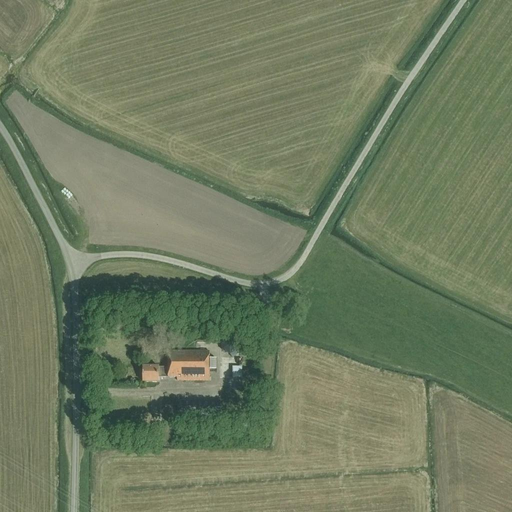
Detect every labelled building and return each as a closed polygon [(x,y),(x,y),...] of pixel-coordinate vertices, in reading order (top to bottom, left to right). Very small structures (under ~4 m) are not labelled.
[(225,341),(224,350),(234,351),(234,341),(225,341)] [(177,363),(177,352),(168,352),(168,368),(159,368),(143,368),(143,383),(159,383),(159,378),(168,378),(177,378),(177,373),(178,373),(178,363),(177,363)] [(177,378),(177,381),(209,381),(209,352),(177,352),(177,363),(178,363),(178,373),(177,373),(177,378)] [(190,414),(190,417),(216,417),(216,401),(209,401),(177,401),(177,414),(190,414)] [(256,434),(256,426),(247,425),(246,433),(256,434)]
